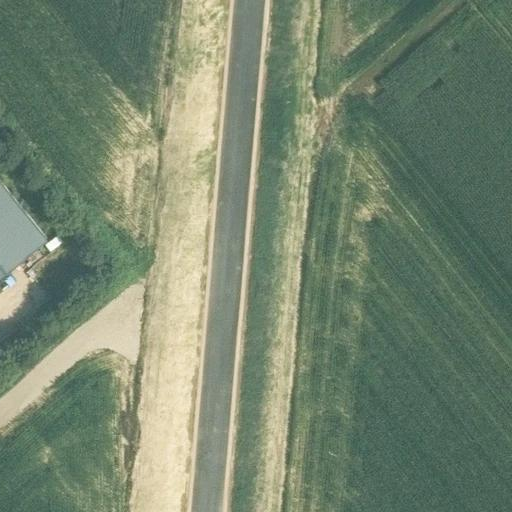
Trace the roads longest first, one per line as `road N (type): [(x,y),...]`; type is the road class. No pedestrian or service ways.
road 1 (track): [(184,0),(139,511)]
road 2 (track): [(278,511),(321,0)]
road 3 (tertiary): [(248,0),(205,511)]
road 4 (track): [(159,280),(0,413)]
road 5 (track): [(317,47),(387,50),(462,0)]
